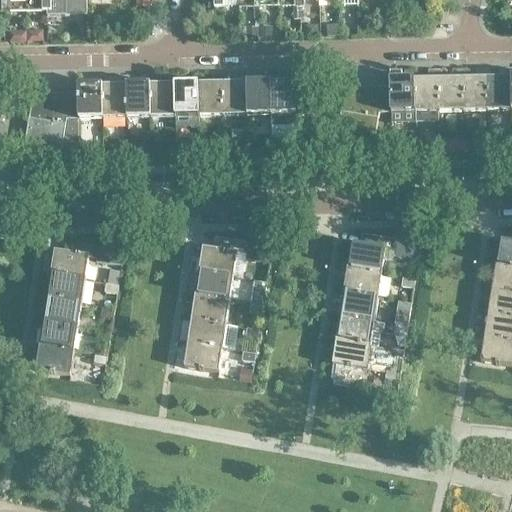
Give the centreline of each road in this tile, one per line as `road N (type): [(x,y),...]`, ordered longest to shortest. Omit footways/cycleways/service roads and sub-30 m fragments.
road 1 (residential): [(511,197),(0,210)]
road 2 (residential): [(174,57),(469,49)]
road 3 (residential): [(0,62),(174,57)]
